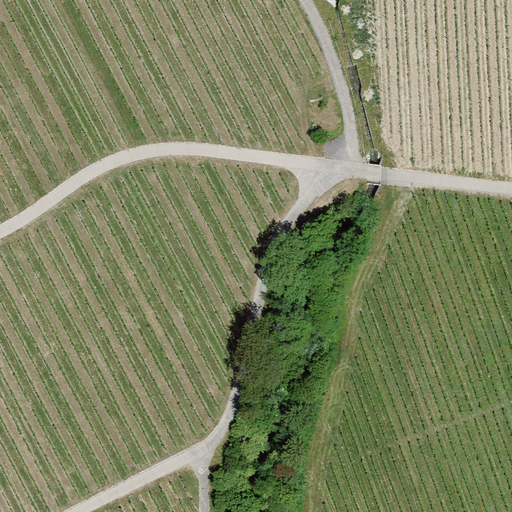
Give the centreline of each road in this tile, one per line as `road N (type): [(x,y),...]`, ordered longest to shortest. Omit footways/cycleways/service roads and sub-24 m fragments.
road 1 (track): [(81,511),(205,449),(234,407),(269,253),(326,163)]
road 2 (track): [(354,167),(167,146),(0,218)]
road 3 (track): [(302,0),(323,33),(348,110),(354,167)]
road 4 (track): [(354,167),(511,189)]
